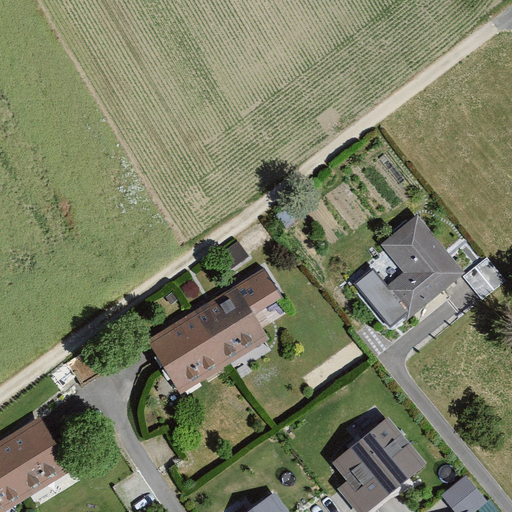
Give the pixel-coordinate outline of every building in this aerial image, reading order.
[(405,275),(383,294),(410,326),(468,276),(417,217),(381,248),(405,275)] [(235,292),(146,348),(181,404),(270,347),(235,292)] [(39,418),(0,442),(0,511),(17,511),(76,476),(39,418)] [(378,511),(430,468),(389,420),(334,467),(349,485),(340,493),(356,511),(378,511)] [(289,511),(276,492),(247,511),(289,511)]
